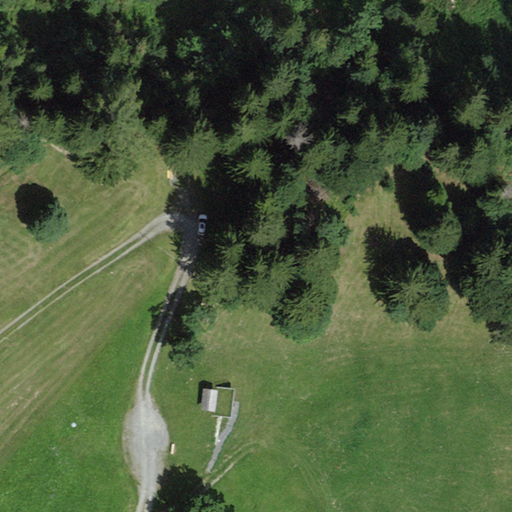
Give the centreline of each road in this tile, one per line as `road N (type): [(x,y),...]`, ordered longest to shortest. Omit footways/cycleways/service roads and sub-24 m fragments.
road 1 (track): [(141,511),(144,389),(191,246),(181,222)]
road 2 (track): [(181,222),(157,225),(0,338)]
